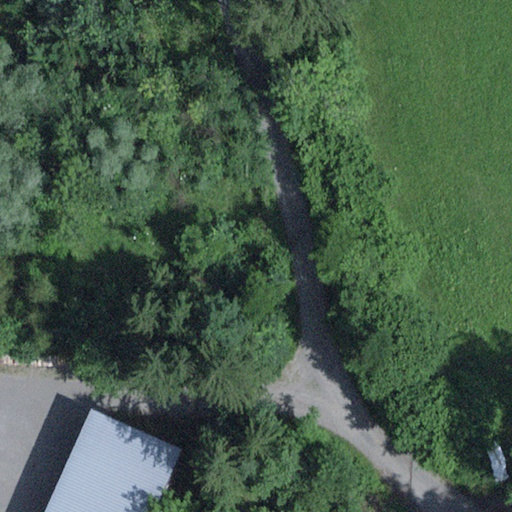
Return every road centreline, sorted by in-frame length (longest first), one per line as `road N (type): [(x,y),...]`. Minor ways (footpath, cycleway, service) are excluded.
road 1 (track): [(241,0),(351,403),(395,452),(491,511)]
road 2 (track): [(351,403),(199,387),(0,384)]
